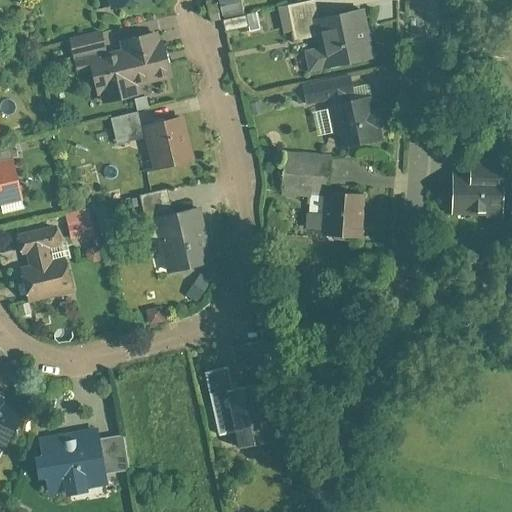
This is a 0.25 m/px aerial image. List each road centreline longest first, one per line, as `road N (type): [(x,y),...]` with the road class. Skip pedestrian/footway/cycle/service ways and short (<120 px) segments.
road 1 (residential): [(0,296),(52,343),(93,349),(195,320),(229,296),(256,238),(190,0)]
road 2 (residential): [(315,474),(401,250),(420,113),(419,0)]
